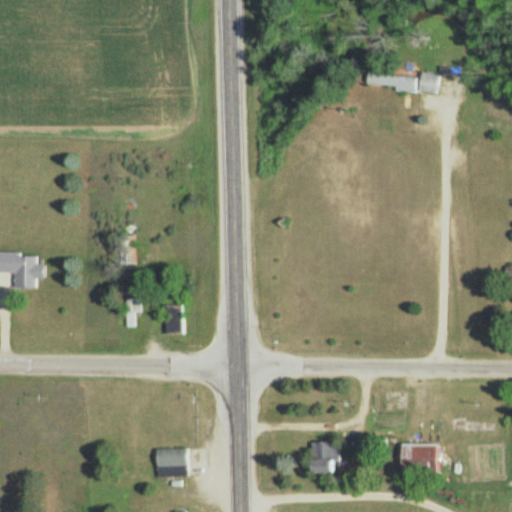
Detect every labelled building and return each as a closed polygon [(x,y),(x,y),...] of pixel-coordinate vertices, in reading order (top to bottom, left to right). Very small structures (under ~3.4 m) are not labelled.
[(443,75),(424,71),(421,91),(439,94),(443,75)] [(383,89),(419,89),(419,76),(383,76),(383,89)] [(41,253),(0,252),(0,273),(20,273),(19,288),(40,288),(40,278),(49,278),(49,265),(41,265),(41,253)] [(342,473),(342,441),(320,441),(320,473),(342,473)] [(444,443),(405,443),(405,472),(444,472),(444,443)] [(191,449),(159,449),(159,477),(191,477),(191,449)]
